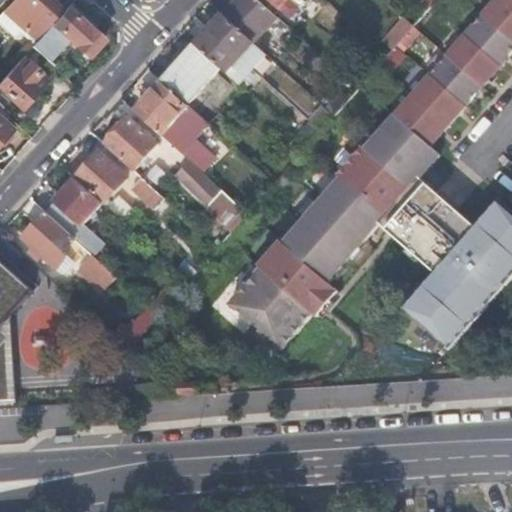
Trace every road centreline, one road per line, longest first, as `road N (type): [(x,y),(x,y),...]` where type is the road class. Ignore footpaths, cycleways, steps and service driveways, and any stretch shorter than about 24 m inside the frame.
road 1 (primary): [(0,510),(155,477),(511,455)]
road 2 (primary): [(511,430),(0,469)]
road 3 (residential): [(147,34),(0,203)]
